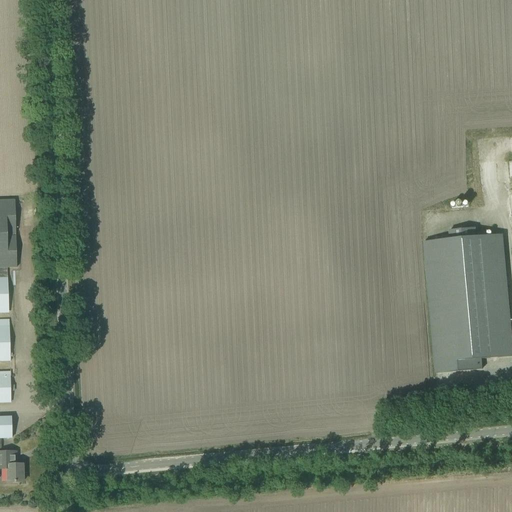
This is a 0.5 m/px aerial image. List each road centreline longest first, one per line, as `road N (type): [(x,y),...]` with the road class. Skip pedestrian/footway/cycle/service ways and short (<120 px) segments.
road 1 (unclassified): [(73,472),(51,0)]
road 2 (unclassified): [(73,472),(511,430)]
